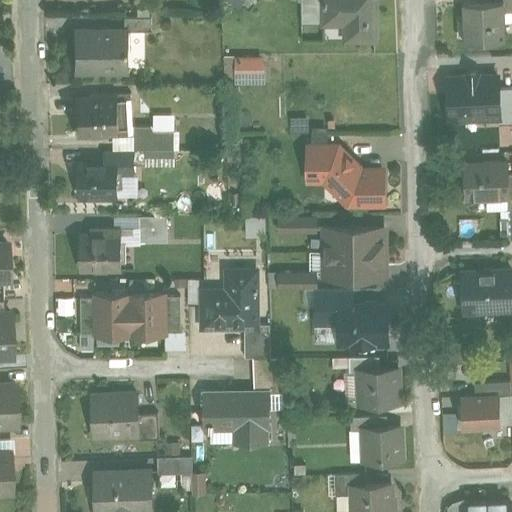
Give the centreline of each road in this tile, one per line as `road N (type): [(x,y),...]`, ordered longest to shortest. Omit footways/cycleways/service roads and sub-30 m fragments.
road 1 (residential): [(43,369),(28,0)]
road 2 (residential): [(410,0),(418,253)]
road 3 (residential): [(418,253),(429,480)]
road 4 (residential): [(221,367),(43,369)]
road 5 (residential): [(49,511),(43,369)]
